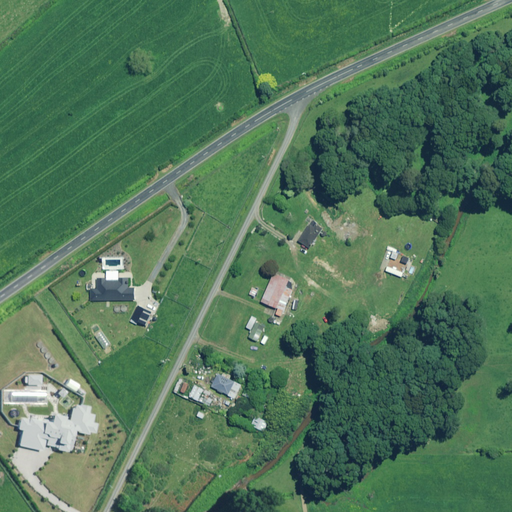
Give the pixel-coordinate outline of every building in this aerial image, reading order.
[(315,228),(310,225),(300,242),(311,249),(324,229),(317,224),(315,228)] [(289,280),(274,273),(262,302),(284,311),(290,297),(283,294),(289,280)] [(98,288),(93,288),(93,284),(87,284),(87,290),(92,290),(92,301),(135,301),(135,288),(129,288),(129,278),(118,278),(118,280),(108,280),(108,278),(98,278),(98,288)] [(258,290),(253,287),(250,294),(255,296),(258,290)] [(153,312),(139,306),(132,321),(145,328),(153,312)] [(265,327),(257,323),(249,337),(257,341),(265,327)] [(55,362),(40,341),(35,344),(50,365),(55,362)] [(212,387),(218,390),(217,391),(222,394),(223,393),(235,399),(242,386),(219,374),(212,387)] [(211,380),(204,376),(201,380),(208,384),(211,380)] [(184,394),(189,383),(184,381),(179,391),(184,394)] [(203,390),(195,386),(190,396),(198,400),(203,390)] [(254,393),(247,389),(244,395),(251,399),(254,393)] [(203,395),(200,401),(209,406),(213,400),(203,395)] [(76,403),(75,406),(72,405),(68,421),(62,420),(63,417),(50,414),(48,423),(26,418),(19,416),(16,429),(22,430),(18,446),(41,451),(44,439),(45,440),(44,445),(56,448),(55,450),(67,452),(67,450),(71,451),(75,432),(88,436),(89,432),(94,434),(96,424),(91,422),(93,415),(87,414),(88,411),(89,406),(76,403)] [(268,422),(256,417),(252,426),(264,431),(268,422)]
